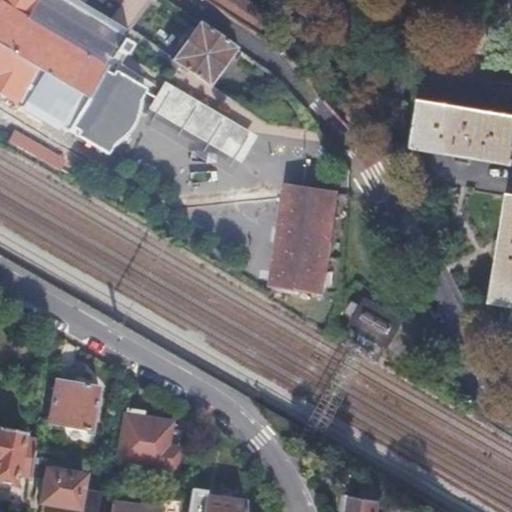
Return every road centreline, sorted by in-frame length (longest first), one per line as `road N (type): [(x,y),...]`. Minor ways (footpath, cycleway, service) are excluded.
road 1 (residential): [(183,0),(264,55),(326,116),(373,179),(496,403),(511,412)]
road 2 (residential): [(0,280),(241,420),(282,468),(298,511)]
